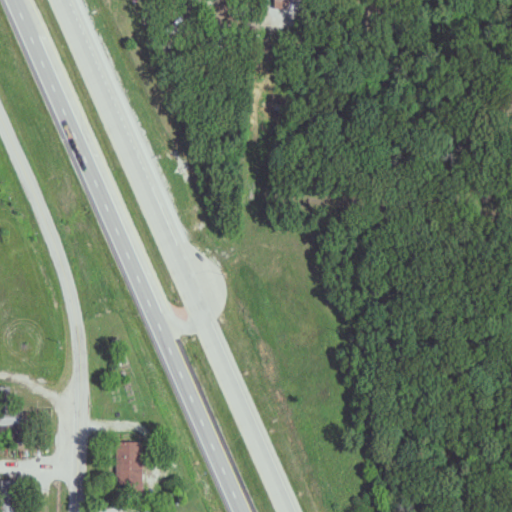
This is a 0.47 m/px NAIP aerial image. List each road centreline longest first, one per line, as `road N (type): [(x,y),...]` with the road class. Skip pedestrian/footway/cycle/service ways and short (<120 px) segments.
road 1 (trunk): [(15,0),(243,511)]
road 2 (trunk): [(292,511),(65,0)]
road 3 (tertiary): [(81,511),(83,345),(67,271),(0,110)]
road 4 (trunk): [(81,148),(173,326),(206,321)]
